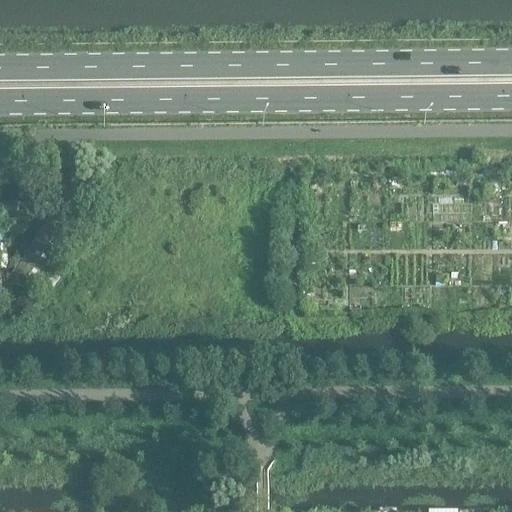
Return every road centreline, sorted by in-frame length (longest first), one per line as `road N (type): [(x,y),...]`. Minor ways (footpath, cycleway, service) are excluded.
road 1 (primary): [(511,62),(0,68)]
road 2 (primary): [(0,100),(511,95)]
